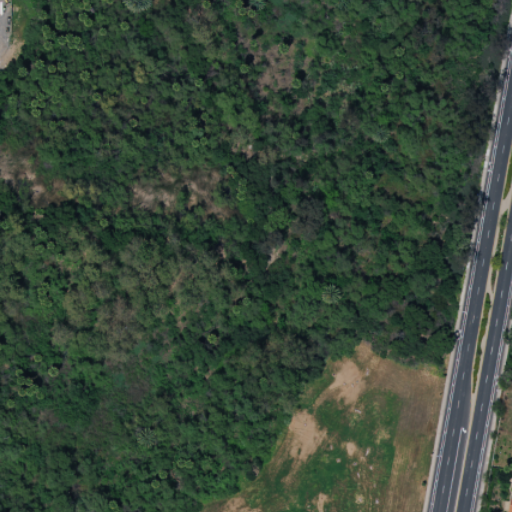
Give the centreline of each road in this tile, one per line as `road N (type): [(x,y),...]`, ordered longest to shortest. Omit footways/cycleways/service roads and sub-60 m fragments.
road 1 (primary): [(511,99),(453,428)]
road 2 (primary): [(463,511),(511,234)]
